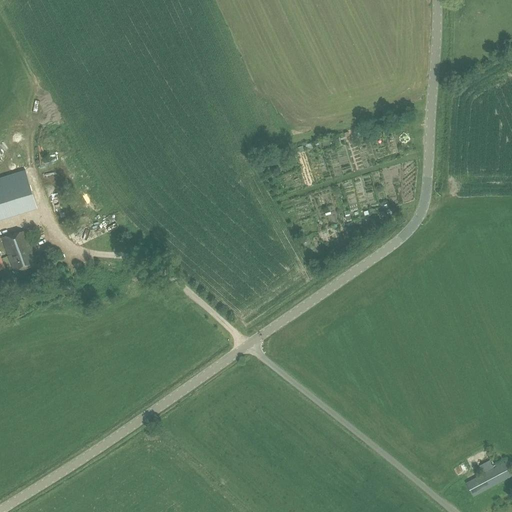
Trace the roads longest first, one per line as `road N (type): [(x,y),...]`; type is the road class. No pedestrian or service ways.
road 1 (tertiary): [(245,346),(398,241),(421,213),(437,0)]
road 2 (tertiary): [(0,510),(245,346)]
road 3 (unclassified): [(453,511),(245,346)]
